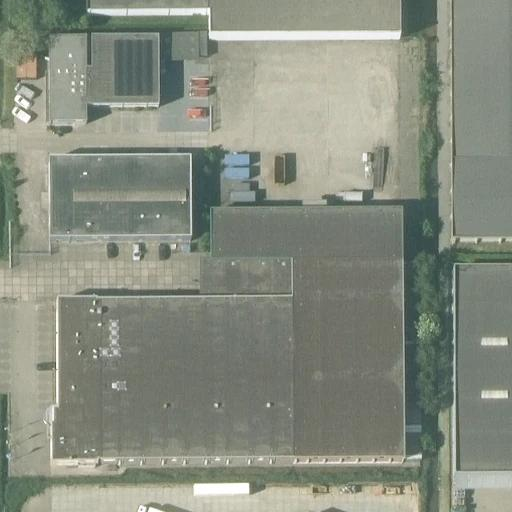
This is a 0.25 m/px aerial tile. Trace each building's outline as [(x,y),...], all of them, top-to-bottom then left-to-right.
[(85,0),(86,16),(208,15),(208,39),(398,38),(398,0),(85,0)] [(511,0),(449,0),(451,245),(511,244),(511,0)] [(186,38),(162,39),(163,61),(187,60),(186,38)] [(48,40),(48,73),(49,125),(85,125),(85,109),(157,108),(156,39),(48,40)] [(50,242),(189,241),(188,161),(49,162),(50,242)] [(210,214),(210,264),(402,263),(401,213),(210,214)] [(97,465),(404,462),(421,462),(420,264),(290,266),(291,301),(95,304),(95,302),(56,302),(57,427),(51,426),(51,468),(97,467),(97,465)] [(511,270),(453,271),(454,479),(511,479),(511,270)]
